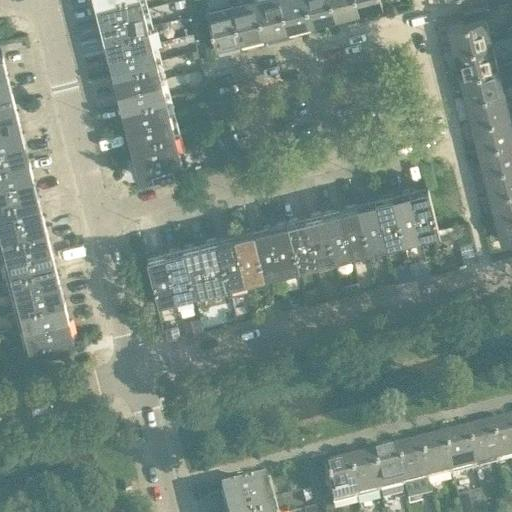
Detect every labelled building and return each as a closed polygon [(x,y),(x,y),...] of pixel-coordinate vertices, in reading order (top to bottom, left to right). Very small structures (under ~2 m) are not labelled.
[(139,0),(94,0),(93,0),(98,18),(142,7),(139,0)] [(253,0),(232,0),(229,1),(238,39),(262,33),(253,0)] [(278,0),(253,0),(262,33),(285,27),(278,0)] [(303,0),(278,0),(285,27),(309,22),(303,0)] [(328,0),(303,0),(309,22),(333,16),(328,0)] [(354,0),(328,0),(333,16),(356,10),(354,0)] [(380,0),(354,0),(356,10),(381,4),(380,0)] [(213,45),(238,39),(229,1),(204,7),(213,45)] [(489,39),(483,16),(489,14),(487,6),(463,12),(465,19),(445,24),(451,49),(489,39)] [(142,7),(98,18),(102,35),(146,24),(142,7)] [(146,24),(102,35),(106,53),(150,42),(146,24)] [(489,39),(451,49),(457,73),(495,63),(489,39)] [(150,42),(106,53),(110,70),(155,59),(150,42)] [(155,59),(110,70),(115,88),(159,77),(155,59)] [(495,63),(457,73),(463,97),(501,87),(495,63)] [(6,70),(0,71),(0,90),(11,87),(6,70)] [(159,77),(115,88),(119,105),(163,95),(159,77)] [(11,87),(0,90),(0,108),(15,105),(11,87)] [(501,87),(463,97),(469,120),(507,111),(501,87)] [(163,95),(119,105),(123,123),(168,112),(163,95)] [(15,105),(0,108),(0,127),(19,122),(15,105)] [(511,129),(507,111),(469,120),(475,144),(511,134),(511,129)] [(168,112),(123,123),(128,140),(172,129),(168,112)] [(19,122),(0,127),(0,145),(24,140),(19,122)] [(172,129),(128,140),(132,158),(176,147),(172,129)] [(511,134),(475,144),(481,168),(511,160),(511,134)] [(24,140),(0,145),(0,164),(28,157),(24,140)] [(176,147),(132,158),(137,176),(181,165),(176,147)] [(28,157),(0,164),(0,182),(32,175),(28,157)] [(511,160),(481,168),(487,191),(511,185),(511,160)] [(32,175),(0,182),(0,201),(37,193),(32,175)] [(427,184),(408,189),(419,233),(438,228),(427,184)] [(511,185),(487,191),(493,215),(511,210),(511,185)] [(408,189),(391,193),(402,237),(419,233),(408,189)] [(37,193),(0,201),(0,220),(41,210),(37,193)] [(391,193),(373,197),(384,242),(402,237),(391,193)] [(373,197),(356,202),(367,246),(384,242),(373,197)] [(356,202),(339,206),(350,250),(367,246),(356,202)] [(339,206),(321,210),(332,255),(350,250),(339,206)] [(41,210),(0,220),(0,232),(2,239),(46,228),(41,210)] [(321,210),(304,215),(315,259),(332,255),(321,210)] [(511,210),(493,215),(499,240),(511,236),(511,210)] [(304,215),(286,219),(297,264),(315,259),(304,215)] [(286,219),(268,224),(279,268),(297,264),(286,219)] [(268,224),(251,228),(262,272),(279,268),(268,224)] [(46,228),(2,239),(6,256),(50,245),(46,228)] [(251,228),(233,232),(244,277),(262,272),(251,228)] [(471,240),(468,228),(457,231),(459,243),(471,240)] [(233,232),(216,237),(227,281),(244,277),(233,232)] [(228,287),(227,281),(216,237),(198,241),(211,291),(228,287)] [(211,291),(198,241),(181,246),(193,295),(211,291)] [(50,245),(6,256),(10,274),(54,263),(50,245)] [(193,295),(181,246),(163,250),(175,294),(176,300),(193,295)] [(175,294),(163,250),(145,254),(156,299),(175,294)] [(54,263),(10,274),(15,291),(59,280),(54,263)] [(59,280),(15,291),(19,309),(63,298),(59,280)] [(63,298),(19,309),(23,326),(67,315),(63,298)] [(67,315),(23,326),(28,344),(72,333),(67,315)] [(202,329),(200,320),(195,317),(186,319),(182,324),(184,333),(202,329)] [(511,421),(489,427),(498,465),(511,461),(511,421)] [(489,427),(465,433),(475,471),(498,465),(489,427)] [(465,433),(442,439),(451,477),(475,471),(465,433)] [(442,439),(418,445),(428,483),(451,477),(442,439)] [(418,445),(394,451),(404,489),(428,483),(418,445)] [(394,451),(371,457),(380,495),(404,489),(394,451)] [(371,457),(347,463),(357,501),(380,495),(371,457)] [(332,507),(357,501),(347,463),(323,469),(332,507)] [(220,494),(224,511),(269,501),(264,483),(220,494)] [(310,492),(302,494),(305,504),(312,502),(310,492)] [(271,511),(269,501),(224,511),(271,511)] [(497,511),(500,511),(510,510),(507,501),(495,504),(497,511)]
